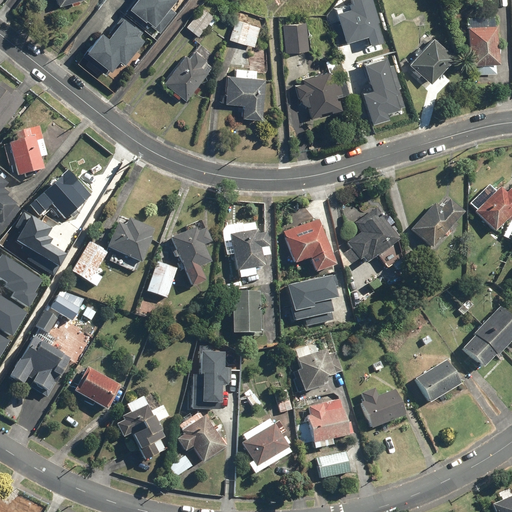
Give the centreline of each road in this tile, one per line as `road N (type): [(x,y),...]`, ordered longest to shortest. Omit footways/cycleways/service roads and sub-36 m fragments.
road 1 (residential): [(511,121),(318,174),(214,174),(138,143),(0,33)]
road 2 (residential): [(511,440),(436,485),(357,511)]
road 3 (residential): [(148,511),(70,484),(0,445)]
